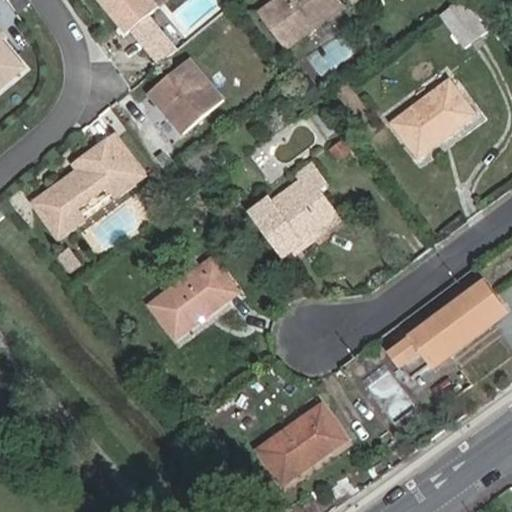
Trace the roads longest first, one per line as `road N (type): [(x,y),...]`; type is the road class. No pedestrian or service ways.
road 1 (residential): [(324,339),(377,316),(511,213)]
road 2 (residential): [(0,175),(74,105),(77,55),(47,0)]
road 3 (primary): [(511,433),(404,511)]
